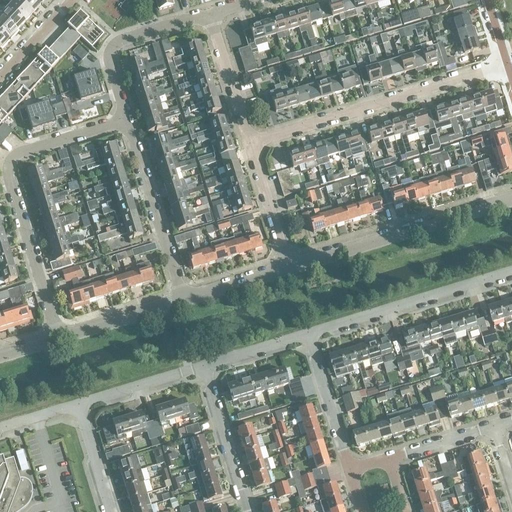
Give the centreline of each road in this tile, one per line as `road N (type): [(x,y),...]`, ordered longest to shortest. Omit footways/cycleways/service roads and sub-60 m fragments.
road 1 (residential): [(57,337),(7,165),(15,155),(126,119)]
road 2 (residential): [(251,142),(505,65)]
road 3 (residential): [(286,269),(511,201)]
road 4 (residential): [(308,334),(511,271)]
road 5 (residential): [(181,300),(126,119)]
road 6 (residential): [(126,119),(108,58),(116,45),(210,15)]
road 7 (residential): [(246,511),(203,366)]
road 8 (residential): [(347,471),(308,334)]
road 9 (residential): [(251,142),(210,15)]
road 10 (residential): [(286,269),(251,142)]
road 11 (residential): [(78,405),(203,366)]
road 12 (residential): [(57,337),(181,300)]
